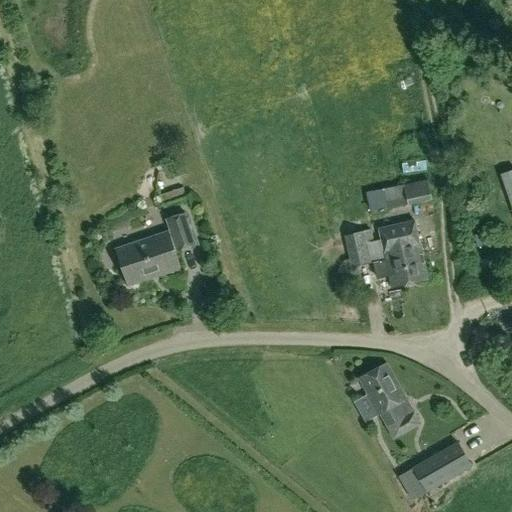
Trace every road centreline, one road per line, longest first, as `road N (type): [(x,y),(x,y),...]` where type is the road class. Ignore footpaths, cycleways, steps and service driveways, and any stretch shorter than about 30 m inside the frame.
road 1 (unclassified): [(511,418),(464,378),(409,348),(340,337),(249,337),(164,348),(0,431)]
road 2 (track): [(464,378),(417,0)]
